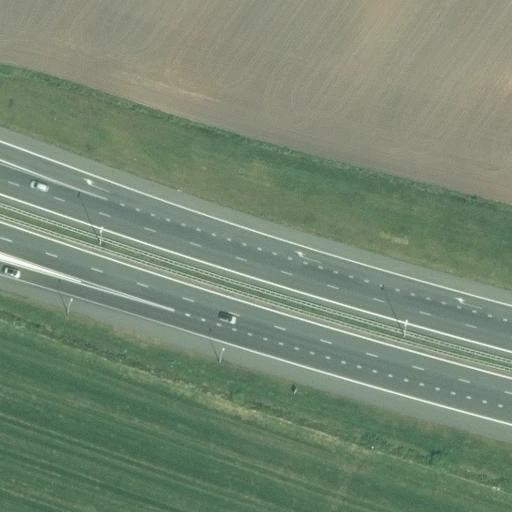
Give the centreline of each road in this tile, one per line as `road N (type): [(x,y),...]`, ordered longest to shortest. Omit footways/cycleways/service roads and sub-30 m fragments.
road 1 (motorway): [(511,338),(100,215)]
road 2 (motorway): [(179,299),(511,395)]
road 3 (motorway): [(0,239),(179,299)]
road 4 (motorway): [(0,260),(179,299)]
